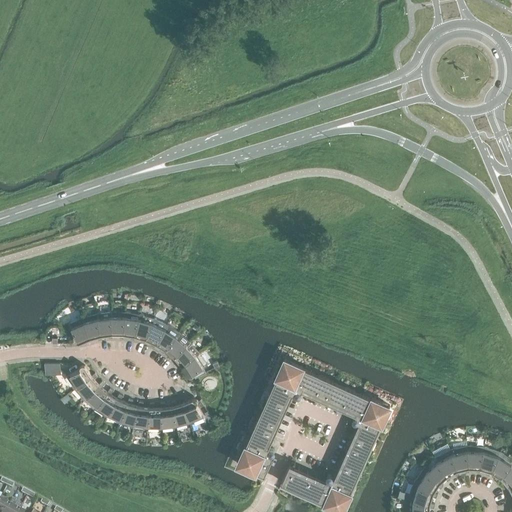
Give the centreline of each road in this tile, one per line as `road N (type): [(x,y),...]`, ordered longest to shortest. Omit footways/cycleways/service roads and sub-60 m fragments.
road 1 (secondary): [(357,95),(104,183)]
road 2 (secondary): [(104,183),(321,127)]
road 3 (secondary): [(321,127),(378,133),(450,164),(511,224)]
road 4 (residential): [(101,358),(138,382),(166,382),(146,361),(112,354)]
